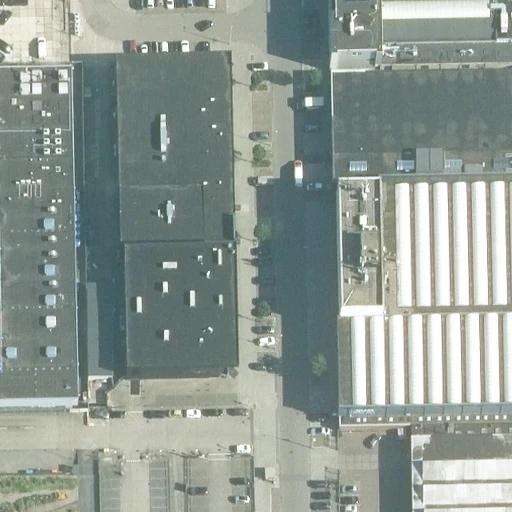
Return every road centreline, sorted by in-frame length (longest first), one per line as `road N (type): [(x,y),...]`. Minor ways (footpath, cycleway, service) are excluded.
road 1 (unclassified): [(290,511),(277,28)]
road 2 (unclassified): [(277,28),(93,31),(92,0)]
road 3 (unknown): [(93,31),(96,231)]
